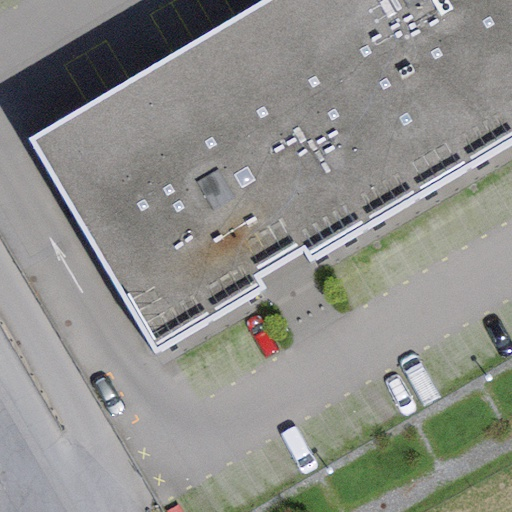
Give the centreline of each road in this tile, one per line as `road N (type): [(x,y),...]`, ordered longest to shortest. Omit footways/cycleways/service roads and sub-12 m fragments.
road 1 (unknown): [(0,154),(146,407),(174,429),(231,418),(511,262)]
road 2 (unknown): [(36,511),(35,460),(0,396)]
